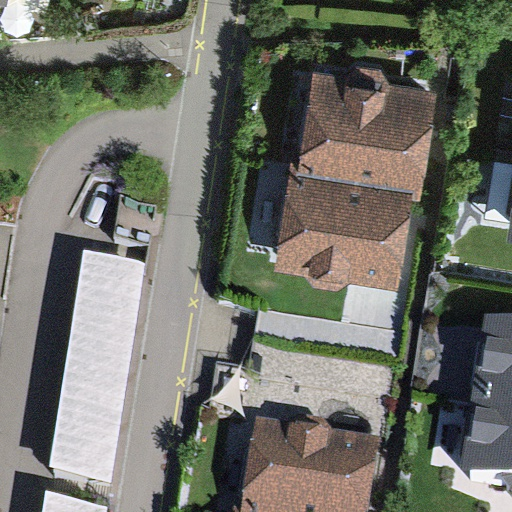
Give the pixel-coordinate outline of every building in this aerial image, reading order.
[(438,78),(311,61),(301,154),(299,166),(411,181),(410,190),(422,191),(438,78)] [(290,152),(274,260),(307,267),(317,279),(339,283),(352,275),(398,281),(410,190),(411,181),(299,166),(301,154),(290,152)] [(106,511),(144,270),(83,260),(43,511),(106,511)] [(511,329),(489,325),(463,479),(503,486),(511,495),(511,329)] [(370,511),(382,446),(259,425),(244,511),(370,511)]
